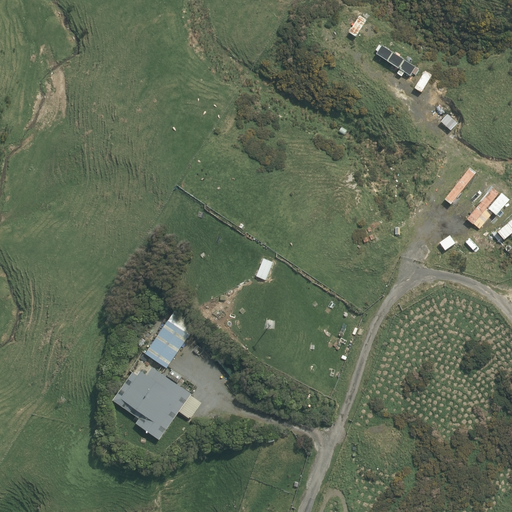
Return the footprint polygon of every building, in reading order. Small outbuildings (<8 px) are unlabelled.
[(443,121),(431,116),(427,125),(439,131),(443,121)] [(465,165),(433,142),(426,153),(445,166),(441,172),(446,176),(440,184),(448,190),(465,165)] [(475,173),(468,168),(443,202),(449,207),(475,173)] [(485,176),(478,183),(482,187),(489,193),(508,210),(511,205),(511,199),(505,193),(507,191),(501,186),(498,188),(485,176)] [(489,193),(482,187),(470,205),(477,210),(489,193)] [(511,219),(495,232),(503,240),(511,232),(511,219)] [(273,262),(264,258),(256,276),(265,280),(273,262)] [(196,324),(174,310),(145,353),(166,368),(196,324)] [(191,393),(152,367),(147,375),(140,370),(137,375),(133,372),(112,400),(139,418),(136,423),(159,440),(179,411),(189,418),(190,417),(191,418),(202,403),(191,395),(191,393)]
